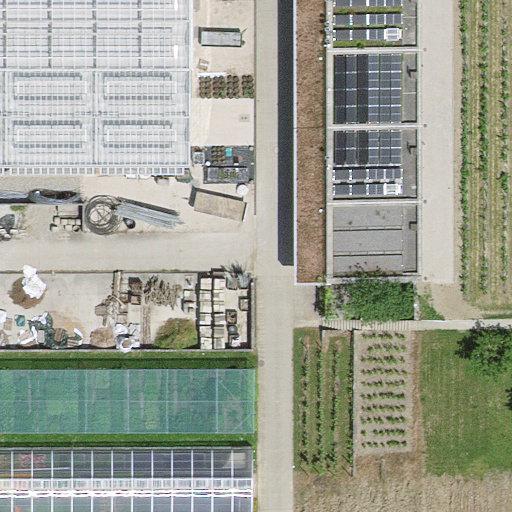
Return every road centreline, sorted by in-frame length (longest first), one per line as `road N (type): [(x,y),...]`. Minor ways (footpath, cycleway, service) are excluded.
road 1 (track): [(0,254),(276,255)]
road 2 (track): [(275,511),(276,306)]
